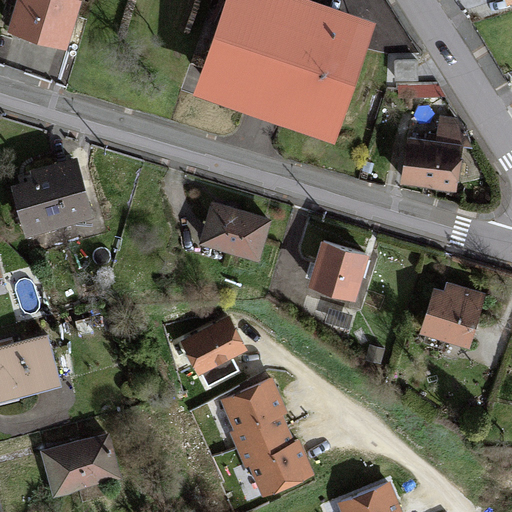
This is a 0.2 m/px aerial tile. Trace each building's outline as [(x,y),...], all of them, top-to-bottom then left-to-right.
[(18,0),(11,25),(63,41),(75,0),(18,0)] [(363,37),(255,0),(227,0),(205,68),(336,113),(363,37)] [(409,56),(388,57),(389,75),(410,75),(409,56)] [(435,81),(407,82),(408,105),(435,105),(435,81)] [(426,138),(409,135),(402,177),(454,185),(461,143),(469,144),(469,137),(462,124),(438,120),(436,133),(427,132),(426,138)] [(39,177),(16,184),(29,227),(87,210),(72,158),(36,169),(39,177)] [(267,217),(213,201),(202,238),(256,254),(267,217)] [(365,252),(323,239),(311,279),(353,292),(365,252)] [(434,287),(422,326),(467,340),(482,293),(452,283),(449,292),(445,291),(434,287)] [(184,344),(198,372),(247,347),(233,319),(184,344)] [(17,390),(15,384),(56,372),(45,334),(0,346),(0,401),(18,397),(17,390)] [(372,344),(368,355),(378,358),(381,347),(372,344)] [(15,384),(17,390),(58,378),(56,372),(15,384)] [(238,444),(284,426),(278,411),(283,409),(270,377),(224,396),(236,427),(231,428),(238,444)] [(284,426),(238,444),(244,460),(249,458),(261,489),(308,470),(295,438),(290,440),(284,426)] [(76,441),(45,449),(56,489),(116,472),(105,433),(91,436),(93,442),(78,446),(76,441)] [(91,436),(76,441),(78,446),(93,442),(91,436)] [(399,511),(400,511),(387,480),(341,499),(346,511),(399,511)]
